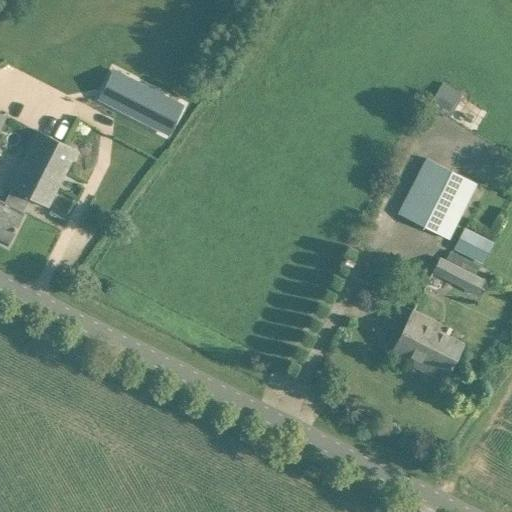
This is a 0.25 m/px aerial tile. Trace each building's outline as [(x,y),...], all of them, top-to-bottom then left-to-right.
[(128,78),(114,107),(166,134),(181,105),(128,78)] [(450,118),(466,96),(447,81),(430,103),(450,118)] [(0,201),(0,241),(7,245),(23,213),(22,213),(29,198),(47,207),(76,150),(39,131),(10,188),(11,189),(3,203),(0,201)] [(425,158),(397,213),(449,239),(477,183),(425,158)] [(465,226),(454,247),(469,254),(479,233),(465,226)] [(440,256),(431,272),(468,290),(475,275),(476,274),(475,274),(444,258),(440,256)] [(412,311),(400,335),(391,353),(444,380),(462,344),(436,331),(439,325),(412,311)]
